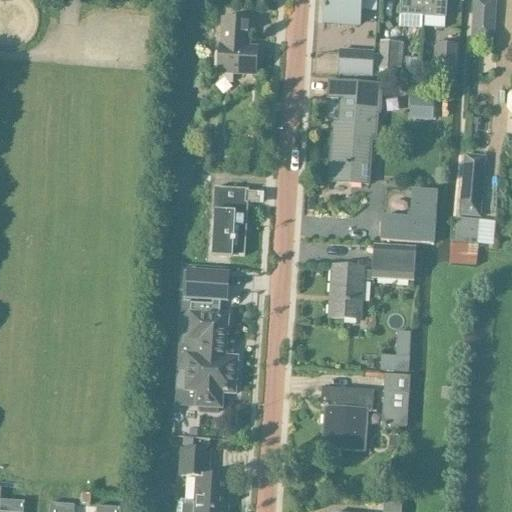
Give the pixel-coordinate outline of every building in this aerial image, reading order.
[(324,12),(323,24),(359,26),(360,0),(325,0),(325,7),(324,7),(323,12),(324,12)] [(400,0),(399,17),(414,18),(422,18),(423,0),(400,0)] [(423,0),(422,18),(431,19),(445,20),(446,0),(423,0)] [(475,0),(474,0),(472,39),(492,40),(495,1),(475,0)] [(219,47),(217,74),(256,76),(257,50),(248,49),(250,22),(223,20),(222,48),(219,47)] [(396,73),(399,44),(380,43),(378,71),(396,73)] [(438,46),(436,73),(454,74),(456,47),(438,46)] [(371,78),(373,54),(341,52),(340,76),(371,78)] [(329,84),(328,100),(344,101),(342,125),(332,124),(329,179),(351,180),(350,185),(369,187),(371,142),(375,142),(377,114),(379,114),(381,87),(329,84)] [(433,122),(434,99),(411,98),(409,120),(433,122)] [(204,165),(214,165),(215,155),(204,154),(204,165)] [(463,156),(457,219),(482,221),(487,158),(463,156)] [(381,217),(380,242),(433,246),(436,192),(411,190),(409,218),(381,217)] [(244,259),(247,206),(245,206),(246,193),(214,191),(212,220),(217,220),(215,257),(244,259)] [(374,248),(373,273),(367,273),(367,282),(373,282),(373,280),(413,282),(415,250),(374,248)] [(332,268),(329,320),(360,322),(362,281),(367,282),(367,273),(363,273),(363,270),(332,268)] [(187,269),(185,300),(226,303),(229,272),(187,269)] [(183,306),(177,406),(200,407),(200,413),(217,414),(217,409),(220,409),(221,395),(225,395),(235,396),(237,360),(229,359),(230,343),(226,343),(228,317),(218,316),(219,303),(213,302),(212,308),(183,306)] [(385,376),(381,427),(406,428),(410,378),(385,376)] [(321,388),(320,406),(323,406),(323,408),(328,409),(327,414),(325,414),(322,451),(364,453),(367,413),(372,413),(373,391),(321,388)] [(195,479),(194,503),(177,502),(176,511),(225,511),(226,504),(228,504),(229,480),(208,479),(210,453),(181,452),(179,478),(195,479)] [(0,511),(21,511),(22,504),(0,502),(0,511)] [(401,511),(401,503),(384,502),(383,511),(401,511)]
